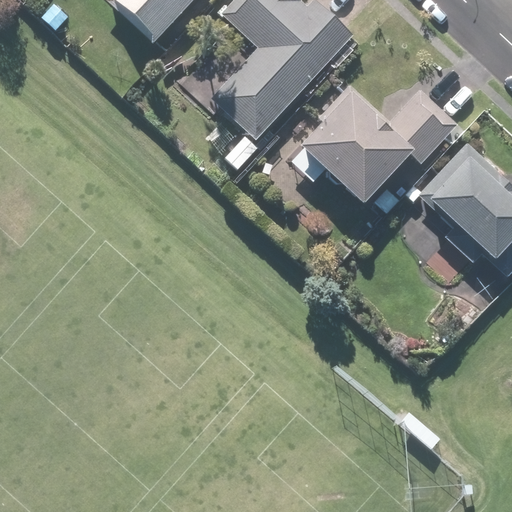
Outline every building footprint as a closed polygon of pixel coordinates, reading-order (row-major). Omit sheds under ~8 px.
[(101,0),(146,45),(190,0),(101,0)] [(291,0),(232,0),(216,18),(252,51),(204,103),(251,146),(348,39),(310,4),(304,11),(291,0)] [(36,23),(50,37),(66,21),(52,7),(36,23)] [(452,131),(413,95),(378,133),(341,98),(289,153),(356,215),(405,162),(415,171),(452,131)] [(253,155),(242,142),(221,162),(232,175),(253,155)] [(415,199),(452,233),(441,244),(466,268),(477,256),(505,282),(511,273),(511,193),(463,148),(415,199)]
